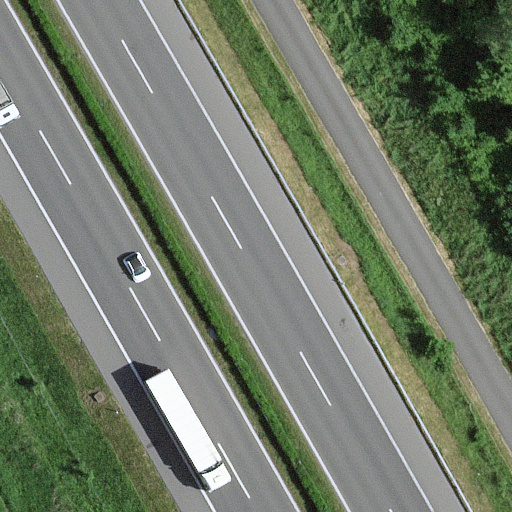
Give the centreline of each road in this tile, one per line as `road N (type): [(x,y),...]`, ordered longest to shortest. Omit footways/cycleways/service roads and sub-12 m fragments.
road 1 (motorway): [(392,511),(98,0)]
road 2 (motorway): [(0,63),(257,511)]
road 3 (unclassified): [(273,0),(511,420)]
